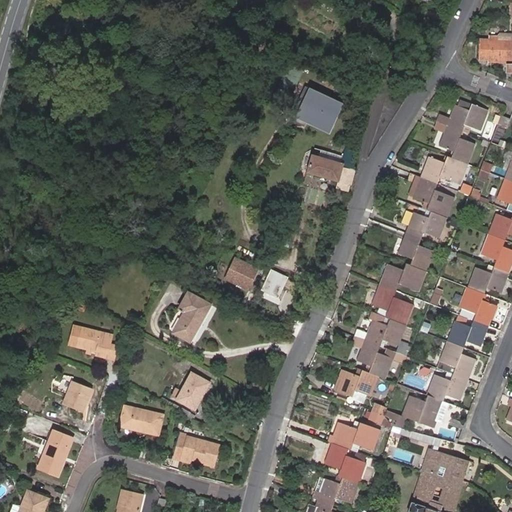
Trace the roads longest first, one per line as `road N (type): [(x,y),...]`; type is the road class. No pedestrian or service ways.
road 1 (residential): [(436,66),(365,184),(284,384),(251,501)]
road 2 (residential): [(251,501),(114,462),(89,474),(73,511)]
road 3 (residential): [(511,454),(482,422),(511,338)]
